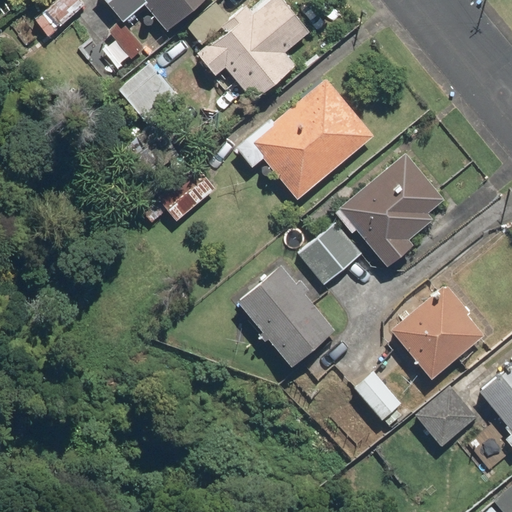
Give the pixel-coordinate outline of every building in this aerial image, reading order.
[(53,0),(28,20),(43,38),(86,4),(82,0),(53,0)] [(96,0),(117,24),(139,6),(161,32),(200,0),(96,0)] [(191,55),(210,77),(219,70),(246,101),(289,64),(282,55),(304,35),(273,0),(265,0),(251,12),(242,2),(214,26),(218,31),(191,55)] [(123,27),(110,38),(128,60),(142,49),(123,27)] [(149,59),(112,92),(140,124),(177,91),(149,59)] [(270,122),(265,117),(227,147),(244,169),(258,158),(289,198),(368,136),(324,80),(270,122)] [(381,269),(409,246),(403,239),(426,220),(421,213),(438,199),(401,153),(332,209),(381,269)] [(157,202),(171,220),(213,187),(199,169),(157,202)] [(331,222),(295,253),(322,286),(358,255),(331,222)] [(275,260),(226,299),(283,369),(332,330),(275,260)] [(438,279),(381,326),(426,380),(483,333),(438,279)] [(511,356),(471,388),(511,440),(511,356)] [(371,370),(349,389),(381,427),(403,409),(371,370)] [(445,383),(408,415),(436,448),(474,416),(445,383)] [(479,425),(460,441),(488,474),(507,458),(479,425)] [(511,511),(511,478),(488,501),(490,504),(481,511),(511,511)]
